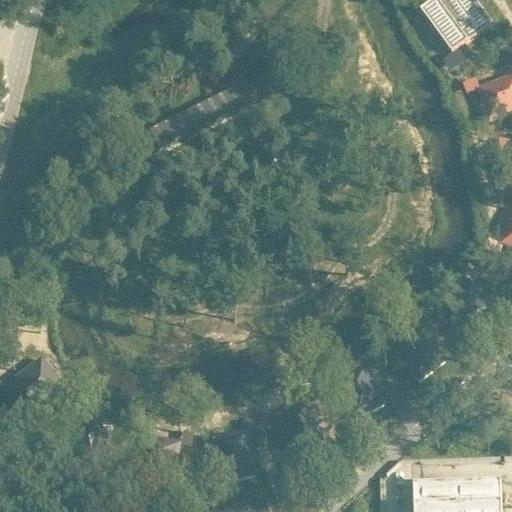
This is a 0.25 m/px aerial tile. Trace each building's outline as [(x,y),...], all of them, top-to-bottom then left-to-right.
[(492,26),(473,0),(437,0),(420,13),(451,56),(492,26)] [(489,123),(511,114),(511,78),(477,92),(489,123)] [(241,93),(154,137),(163,155),(250,111),(241,93)] [(511,154),(511,150),(511,141),(499,141),(498,153),(511,154)] [(511,215),(501,247),(511,250),(511,215)] [(446,308),(476,338),(500,315),(470,285),(446,308)] [(393,350),(419,384),(445,364),(419,330),(393,350)] [(41,362),(2,392),(25,421),(64,391),(41,362)] [(335,384),(355,422),(384,407),(364,369),(335,384)] [(276,421),(294,459),(323,445),(305,407),(276,421)] [(89,413),(67,450),(95,467),(117,430),(89,413)] [(214,443),(223,485),(255,478),(246,437),(214,443)] [(148,440),(140,482),(172,488),(180,446),(148,440)] [(500,511),(500,485),(413,488),(413,511),(500,511)]
